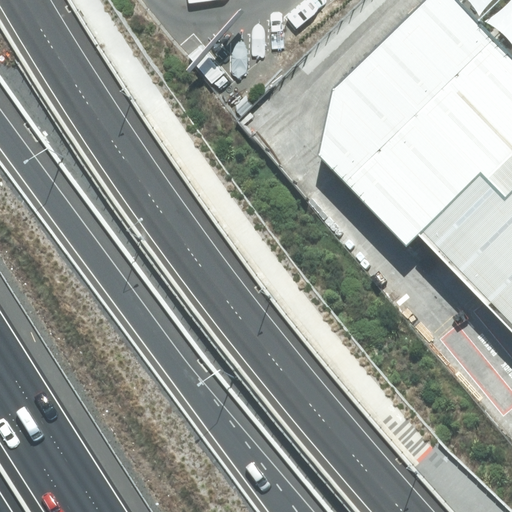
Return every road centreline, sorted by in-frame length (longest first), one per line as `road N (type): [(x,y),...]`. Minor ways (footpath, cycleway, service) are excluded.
road 1 (motorway): [(0,114),(296,511)]
road 2 (motorway): [(0,366),(89,511)]
